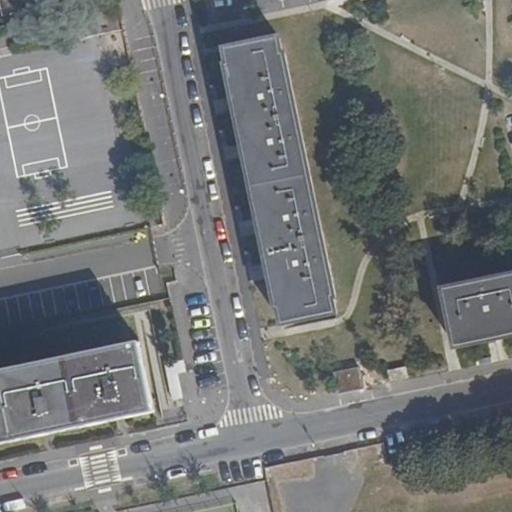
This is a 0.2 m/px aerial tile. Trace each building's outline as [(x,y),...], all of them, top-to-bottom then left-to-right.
[(38,6),(37,0),(1,0),(4,13),(38,6)] [(341,312),(285,38),(229,50),(285,323),(341,312)] [(459,356),(511,344),(511,287),(449,300),(459,356)] [(0,443),(156,410),(142,342),(0,371),(0,443)] [(340,393),(366,387),(361,366),(335,373),(340,393)]
